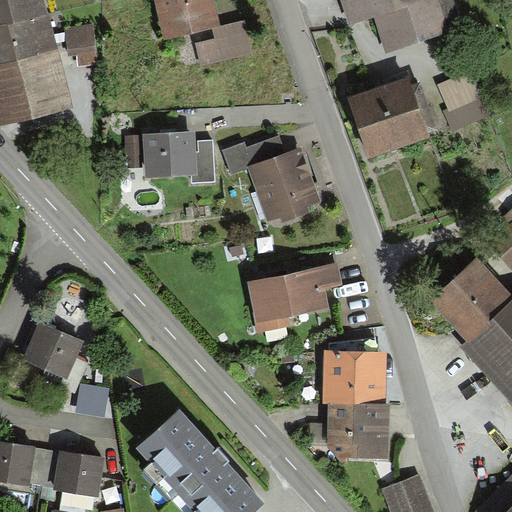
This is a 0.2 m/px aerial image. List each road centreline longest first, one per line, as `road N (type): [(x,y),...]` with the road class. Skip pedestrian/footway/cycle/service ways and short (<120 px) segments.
road 1 (residential): [(285,0),(454,511)]
road 2 (tertiary): [(333,511),(0,149)]
